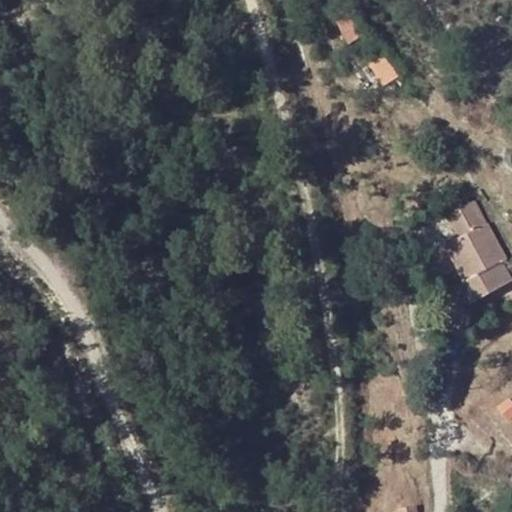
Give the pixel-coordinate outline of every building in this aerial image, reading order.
[(352,13),(347,17),(355,41),(364,34),(352,13)] [(352,42),(355,41),(347,17),(339,22),(352,42)] [(386,55),(371,64),(383,85),(398,76),(386,55)] [(475,201),(447,216),(460,238),(446,245),(466,280),(456,286),(468,305),(511,279),(511,278),(502,261),(508,258),(488,222),(486,223),(475,201)] [(508,417),(511,414),(511,400),(510,398),(500,407),(508,417)]
